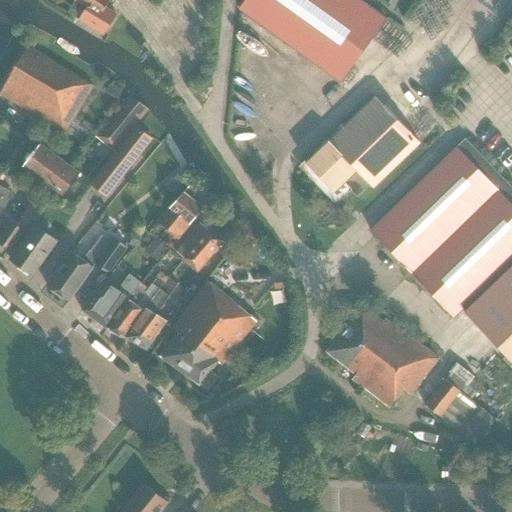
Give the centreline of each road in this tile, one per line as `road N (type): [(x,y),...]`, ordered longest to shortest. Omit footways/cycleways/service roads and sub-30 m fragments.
road 1 (residential): [(178,432),(302,365),(315,317),(304,265),(207,127),(229,0)]
road 2 (residential): [(377,503),(277,497),(178,432)]
road 3 (unclassified): [(124,392),(0,285)]
road 4 (unclassified): [(36,511),(124,392)]
road 5 (residential): [(511,507),(377,503)]
